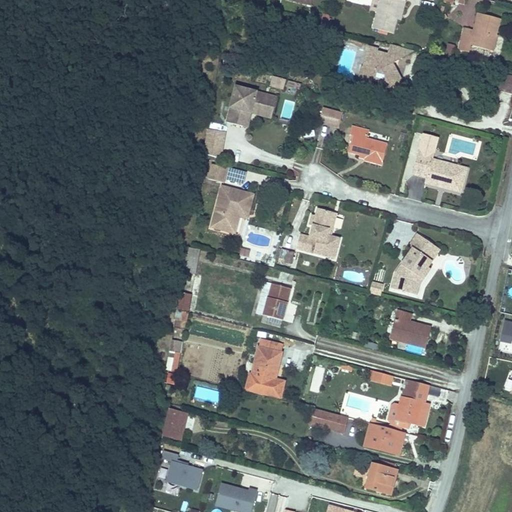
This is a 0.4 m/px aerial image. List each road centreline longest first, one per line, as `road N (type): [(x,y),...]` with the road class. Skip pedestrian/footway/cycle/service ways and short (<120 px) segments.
road 1 (residential): [(435,511),(500,233)]
road 2 (residential): [(500,233),(335,188),(313,171)]
road 3 (unknown): [(469,382),(316,343),(286,324)]
